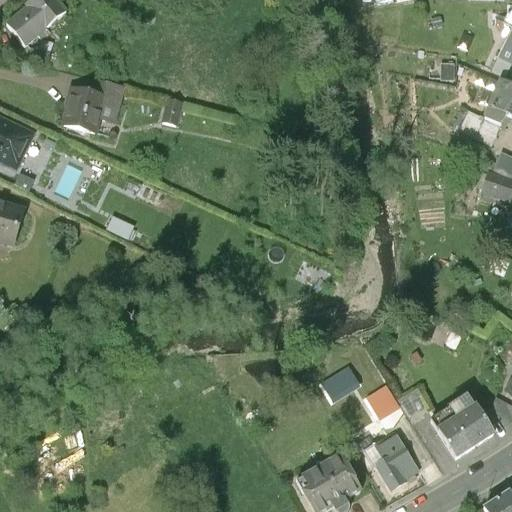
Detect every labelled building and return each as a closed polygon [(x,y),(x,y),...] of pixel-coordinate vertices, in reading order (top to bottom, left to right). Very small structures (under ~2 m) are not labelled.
[(62,13),(48,0),(43,0),(6,32),(21,49),(62,13)] [(502,27),(511,31),(511,16),(508,17),(502,27)] [(511,33),(498,60),(511,67),(511,33)] [(511,90),(501,85),(491,107),(492,107),(489,112),(511,122),(511,90)] [(104,102),(70,94),(66,109),(68,110),(63,130),(95,137),(104,102)] [(17,166),(29,141),(0,126),(0,158),(3,160),(3,159),(17,166)] [(511,191),(511,185),(486,177),(480,195),(508,204),(511,191)] [(23,215),(0,207),(0,245),(12,250),(23,215)] [(476,409),(438,434),(456,461),(493,437),(476,409)] [(418,474),(396,439),(376,452),(383,463),(375,468),(392,493),(406,484),(404,483),(418,474)] [(340,459),(295,485),(311,511),(330,511),(332,511),(348,511),(348,510),(345,504),(361,494),(340,459)] [(482,511),(511,511),(511,497),(510,494),(483,511),(482,511)]
